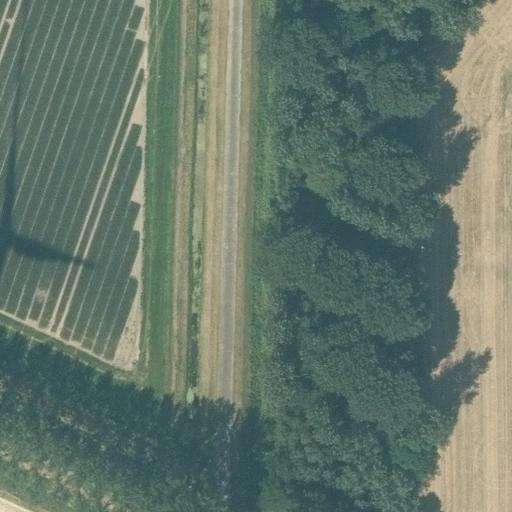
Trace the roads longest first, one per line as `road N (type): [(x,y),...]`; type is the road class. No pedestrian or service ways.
road 1 (unclassified): [(220,511),(235,0)]
road 2 (track): [(0,376),(221,473)]
road 3 (unclassified): [(157,511),(0,437)]
